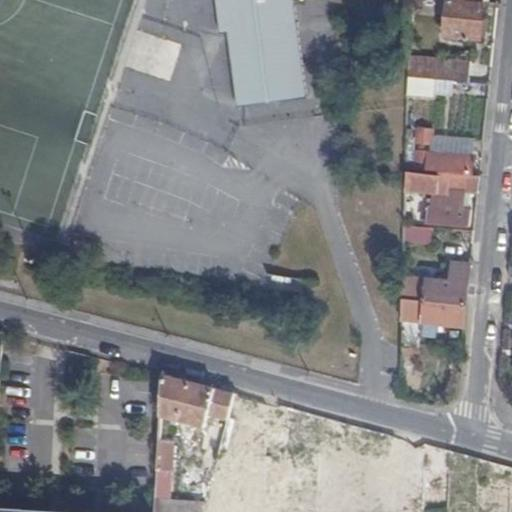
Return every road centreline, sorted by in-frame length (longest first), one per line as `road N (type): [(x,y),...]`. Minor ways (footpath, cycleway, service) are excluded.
road 1 (residential): [(0,310),(472,436)]
road 2 (residential): [(511,21),(472,436)]
